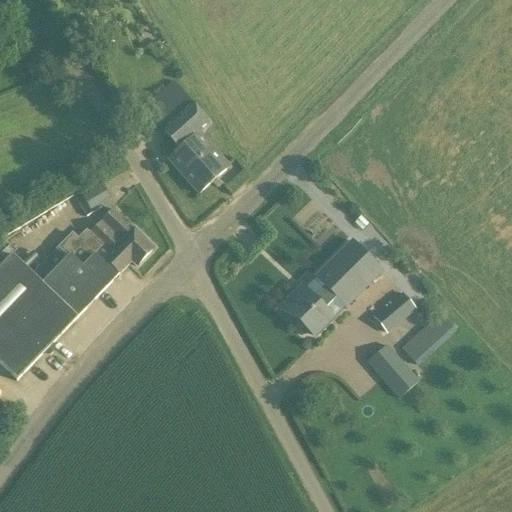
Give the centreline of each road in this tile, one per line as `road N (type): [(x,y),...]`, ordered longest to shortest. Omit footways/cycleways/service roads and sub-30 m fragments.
road 1 (unclassified): [(191,261),(443,0)]
road 2 (unclassified): [(191,261),(80,77),(15,0)]
road 3 (unclassified): [(0,481),(139,309),(191,261)]
road 4 (unclassified): [(326,511),(191,261)]
